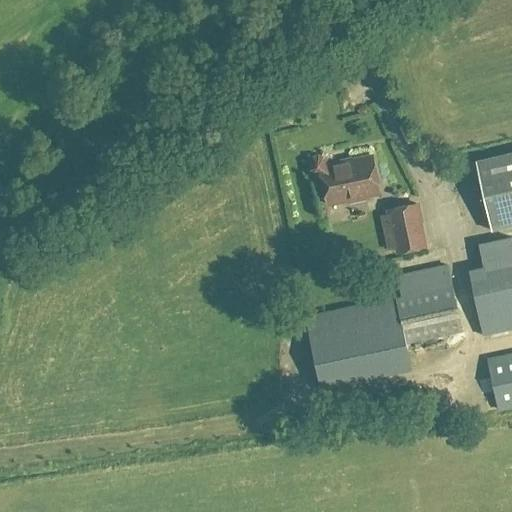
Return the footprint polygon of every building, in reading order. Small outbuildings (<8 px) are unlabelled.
[(511,151),(476,160),(492,229),(511,224),(511,151)] [(373,155),(331,164),(323,158),(319,157),(314,158),(311,161),(309,165),(310,170),(313,173),(322,178),(328,203),(348,199),(349,201),(366,198),(365,195),(381,192),(373,155)] [(389,209),(390,212),(382,214),(390,250),(398,248),(398,252),(426,246),(417,203),(389,209)] [(511,237),(478,244),(484,272),(470,275),(483,337),(511,330),(511,237)] [(401,296),(397,297),(397,295),(305,315),(321,391),(413,371),(407,344),(444,335),(463,331),(449,264),(397,276),(401,296)] [(252,366),(273,365),(272,349),(251,350),(252,366)] [(511,354),(488,360),(498,410),(511,406),(511,354)]
